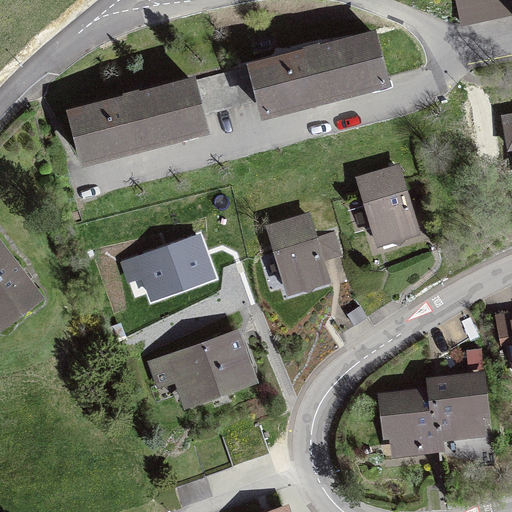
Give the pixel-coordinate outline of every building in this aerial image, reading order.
[(511,0),(456,0),(461,22),(511,10),(511,0)] [(260,98),(263,109),(384,78),(373,34),(320,48),(318,42),(303,46),(304,52),(222,73),(230,106),(260,98)] [(200,113),(230,106),(222,73),(140,95),(138,89),(123,93),(124,99),(71,112),(82,156),(203,125),(200,113)] [(511,115),(503,117),(509,147),(511,146),(511,115)] [(416,228),(398,168),(359,179),(377,239),(416,228)] [(287,287),(326,275),(321,259),(340,254),(333,232),(314,238),(307,215),(269,227),(287,287)] [(197,236),(138,257),(152,297),(211,276),(197,236)] [(0,323),(1,325),(39,296),(0,243),(0,323)] [(391,298),(376,275),(351,292),(366,315),(391,298)] [(341,331),(366,315),(351,292),(326,308),(341,331)] [(196,399),(252,379),(236,334),(170,357),(183,393),(196,399)] [(430,381),(431,391),(438,436),(477,432),(473,395),(480,394),(478,376),(430,381)] [(399,451),(439,446),(438,436),(431,391),(385,397),(388,415),(394,414),(399,451)] [(261,456),(251,428),(223,438),(233,466),(261,456)] [(195,446),(204,473),(232,464),(222,437),(195,446)] [(204,473),(195,446),(194,445),(164,456),(174,484),(204,473)]
